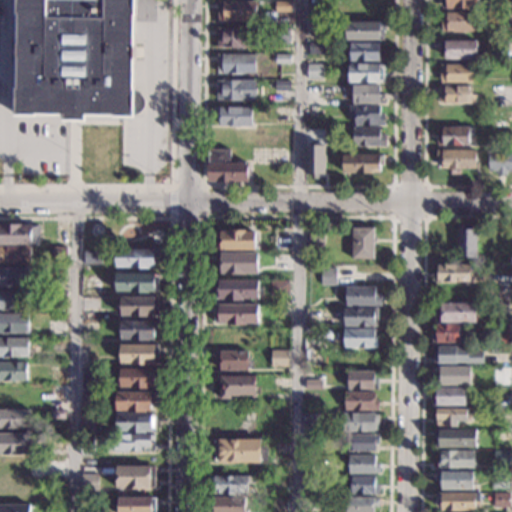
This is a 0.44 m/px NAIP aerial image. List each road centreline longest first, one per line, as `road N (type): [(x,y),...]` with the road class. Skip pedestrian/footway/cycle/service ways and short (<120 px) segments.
road 1 (residential): [(191,0),(185,511)]
road 2 (residential): [(411,201),(0,201)]
road 3 (residential): [(409,511),(411,201)]
road 4 (residential): [(411,201),(414,0)]
